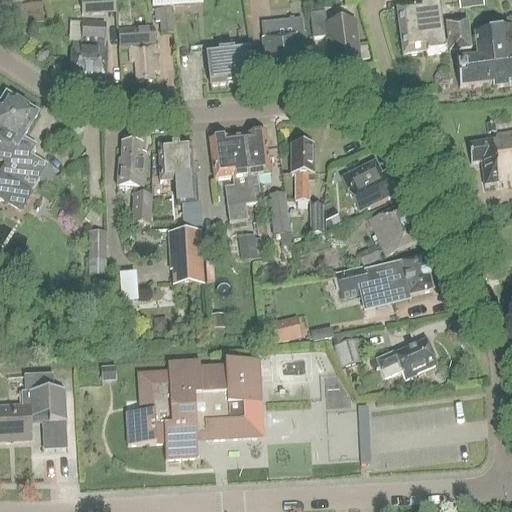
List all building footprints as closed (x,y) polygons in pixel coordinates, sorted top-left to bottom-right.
[(80,0),(81,16),(103,15),(102,0),(80,0)] [(458,0),(459,11),(483,9),(482,0),(458,0)] [(418,6),(418,7),(398,10),(404,56),(424,53),(425,55),(444,53),(443,49),(448,49),(449,53),(471,50),(467,22),(445,25),(447,42),(442,43),(437,3),(418,6)] [(174,35),(171,10),(153,11),(154,25),(158,25),(159,36),(174,35)] [(331,66),(359,63),(354,22),(326,25),(325,13),(309,15),(312,39),(327,37),(331,66)] [(305,33),(303,34),(300,19),(283,21),(283,24),(266,27),(262,39),(261,39),(264,59),(267,59),(270,80),(299,76),(296,60),(308,58),(305,33)] [(104,25),(81,24),(80,45),(70,44),(68,79),(104,81),(106,45),(103,45),(104,25)] [(481,58),(457,62),(461,90),(492,86),(493,90),(507,88),(506,84),(511,83),(511,31),(478,36),(481,58)] [(157,43),(156,32),(119,34),(119,50),(130,50),(130,64),(134,64),(135,83),(152,82),(152,76),(158,75),(157,47),(153,48),(152,43),(157,43)] [(210,88),(250,83),(246,48),(231,50),(230,43),(217,45),(217,51),(206,53),(210,88)] [(37,115),(4,95),(0,102),(0,162),(6,166),(0,175),(0,200),(19,212),(38,181),(45,185),(47,182),(49,183),(53,176),(51,175),(52,173),(46,169),(47,167),(30,157),(34,149),(21,141),(37,115)] [(496,133),(495,124),(486,125),(487,134),(496,133)] [(246,188),(256,186),(255,177),(267,176),(262,135),(240,138),(246,188)] [(467,146),(470,165),(480,164),(483,189),(502,186),(503,189),(511,187),(511,135),(495,137),(495,143),(467,146)] [(246,188),(240,138),(209,142),(214,182),(231,180),(232,189),(223,190),(227,223),(245,220),(243,205),(258,204),(256,186),(246,188)] [(118,161),(116,190),(131,190),(129,227),(149,228),(151,196),(142,195),(144,154),(141,154),(138,145),(125,144),(121,148),(120,161),(118,161)] [(191,180),(190,146),(157,147),(159,181),(175,180),(176,203),(181,202),(197,202),(196,179),(191,180)] [(309,162),(309,146),(290,146),(290,163),(288,163),(288,177),(293,177),(294,204),(307,204),(307,183),(309,183),(309,176),(313,176),(313,162),(309,162)] [(379,177),(373,164),(358,172),(358,171),(340,180),(346,193),(357,215),(393,197),(382,176),(379,177)] [(287,236),(283,196),(267,198),(272,238),(287,236)] [(197,202),(181,202),(182,228),(201,226),(199,201),(197,202)] [(341,227),(330,204),(323,208),(323,236),(341,227)] [(320,237),(320,208),(309,208),(308,236),(320,237)] [(415,245),(398,210),(368,224),(385,259),(415,245)] [(87,232),(86,275),(102,276),(103,233),(87,232)] [(199,234),(169,235),(171,288),(201,286),(199,234)] [(213,234),(202,235),(203,260),(214,260),(213,234)] [(257,263),(254,237),(237,240),(240,265),(257,263)] [(379,260),(375,250),(358,258),(363,268),(379,260)] [(362,270),(335,276),(340,299),(358,295),(357,291),(365,289),(368,303),(390,298),(391,302),(431,293),(423,259),(363,272),(362,270)] [(224,331),(224,316),(210,317),(210,331),(224,331)] [(297,320),(269,326),(274,346),(301,339),(297,320)] [(362,363),(357,341),(335,346),(340,368),(362,363)] [(395,356),(394,354),(376,361),(384,380),(401,373),(405,382),(417,376),(416,373),(434,365),(425,343),(395,356)] [(167,375),(138,376),(137,376),(139,415),(125,416),(125,417),(127,447),(127,448),(163,446),(164,463),(166,463),(166,462),(195,461),(197,461),(197,459),(196,444),(195,439),(204,439),(209,443),(238,442),(244,435),(251,441),(262,440),(258,364),(258,362),(223,364),(224,369),(199,370),(199,364),(197,364),(168,366),(166,366),(167,375)] [(115,369),(101,370),(102,383),(115,382),(115,369)] [(53,392),(52,377),(23,379),(24,394),(53,392)] [(0,445),(28,443),(27,420),(39,419),(39,425),(64,424),(62,392),(53,392),(24,394),(19,394),(19,396),(24,395),(25,409),(0,410),(0,445)]
